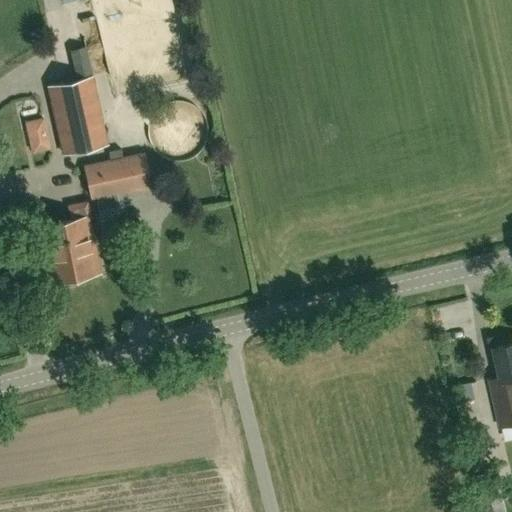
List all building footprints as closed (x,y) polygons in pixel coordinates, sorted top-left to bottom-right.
[(107,144),(92,76),(86,47),(69,51),(76,80),(49,86),(63,153),(107,144)] [(190,94),(171,107),(177,114),(170,119),(187,143),(212,126),(190,94)] [(17,107),(25,128),(48,120),(40,99),(17,107)] [(92,199),(151,186),(144,153),(123,157),(121,149),(109,152),(111,160),(85,165),(92,199)] [(45,258),(94,247),(87,216),(39,226),(42,241),(39,242),(43,258),(45,258)] [(94,247),(45,258),(50,282),(66,279),(70,281),(81,279),(84,275),(99,271),(94,247)] [(500,428),(511,424),(511,342),(494,347),(500,377),(489,379),(500,428)] [(501,502),(494,470),(478,473),(484,506),(501,502)]
